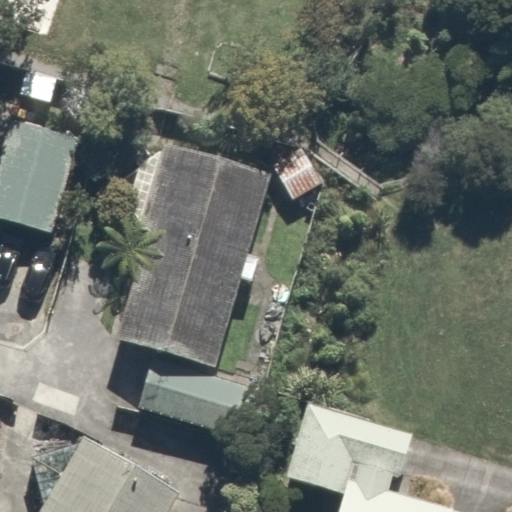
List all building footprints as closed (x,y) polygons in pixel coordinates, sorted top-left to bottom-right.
[(78,137),(12,117),(0,158),(0,216),(50,232),(78,137)] [(273,176),(170,147),(117,339),(219,367),(273,176)] [(244,385),(154,359),(139,411),(229,437),(244,385)] [(464,511),(388,490),(392,476),(399,478),(411,433),(308,404),(286,477),(346,494),(340,511),(464,511)] [(167,511),(178,494),(87,442),(47,511),(167,511)]
